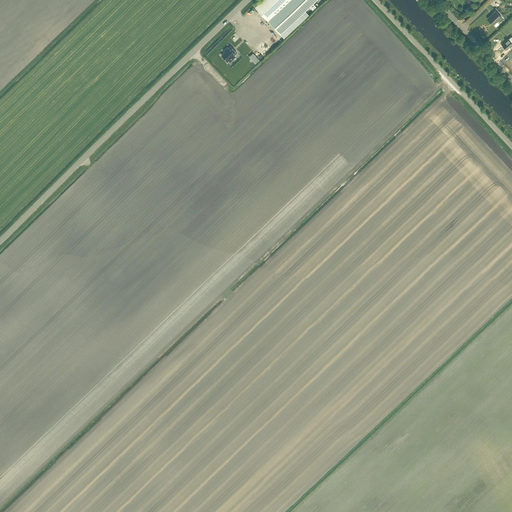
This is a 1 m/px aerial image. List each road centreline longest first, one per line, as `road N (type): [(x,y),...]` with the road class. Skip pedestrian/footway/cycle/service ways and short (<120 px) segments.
road 1 (unclassified): [(0,240),(246,0)]
road 2 (unclassified): [(511,145),(375,0)]
